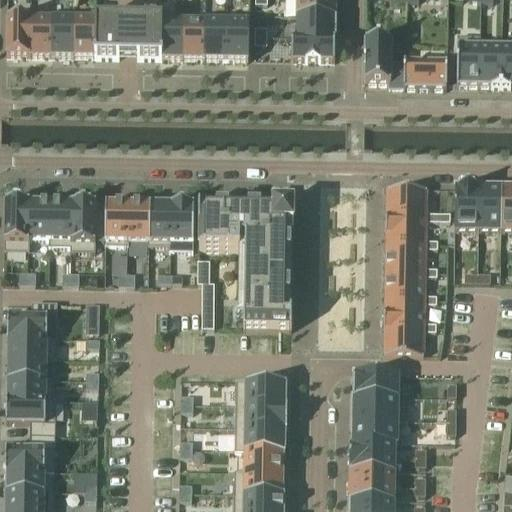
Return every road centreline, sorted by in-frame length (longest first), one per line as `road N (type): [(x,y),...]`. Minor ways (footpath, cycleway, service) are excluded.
road 1 (tertiary): [(0,162),(511,172)]
road 2 (tertiary): [(354,115),(0,110)]
road 3 (tertiary): [(511,118),(354,115)]
road 4 (residential): [(317,511),(319,368)]
